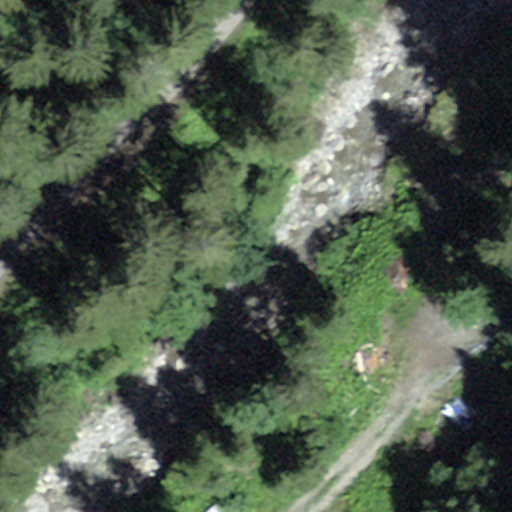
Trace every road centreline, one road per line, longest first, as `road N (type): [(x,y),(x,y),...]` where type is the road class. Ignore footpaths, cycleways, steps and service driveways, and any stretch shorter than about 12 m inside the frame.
road 1 (unclassified): [(0,257),(235,0)]
road 2 (track): [(290,511),(511,296)]
